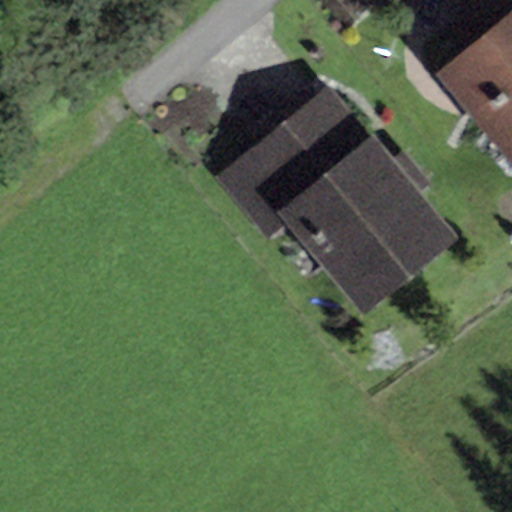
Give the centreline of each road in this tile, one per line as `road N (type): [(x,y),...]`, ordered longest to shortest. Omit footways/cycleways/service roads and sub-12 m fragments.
road 1 (track): [(128,98),(0,208)]
road 2 (residential): [(261,0),(128,98)]
